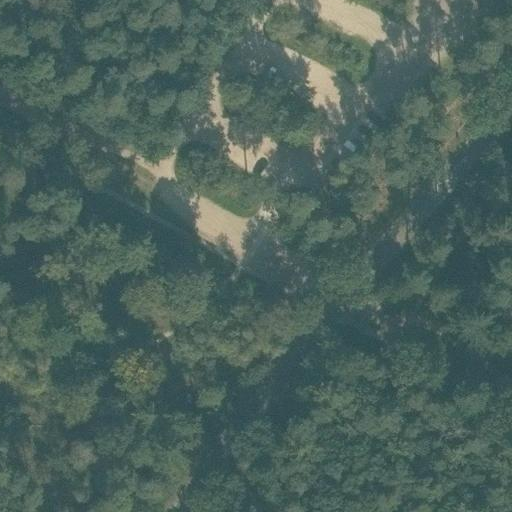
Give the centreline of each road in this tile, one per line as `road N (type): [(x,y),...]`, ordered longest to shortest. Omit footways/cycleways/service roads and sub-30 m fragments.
road 1 (secondary): [(188,511),(341,295),(511,104)]
road 2 (track): [(134,177),(341,295)]
road 3 (track): [(0,101),(134,177)]
